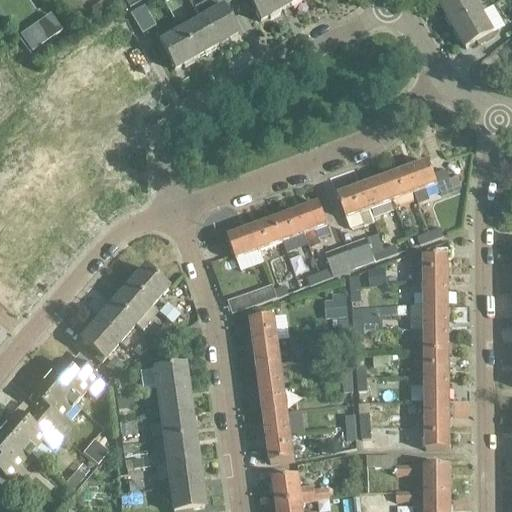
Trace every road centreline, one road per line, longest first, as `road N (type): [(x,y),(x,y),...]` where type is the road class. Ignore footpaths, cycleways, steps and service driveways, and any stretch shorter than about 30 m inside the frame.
road 1 (residential): [(484,511),(482,224),(496,120)]
road 2 (residential): [(391,6),(173,135),(160,159),(176,211)]
road 3 (residential): [(236,511),(214,324),(176,211)]
road 4 (residential): [(176,211),(379,135),(439,80)]
road 5 (residential): [(0,359),(91,253),(129,222),(176,211)]
